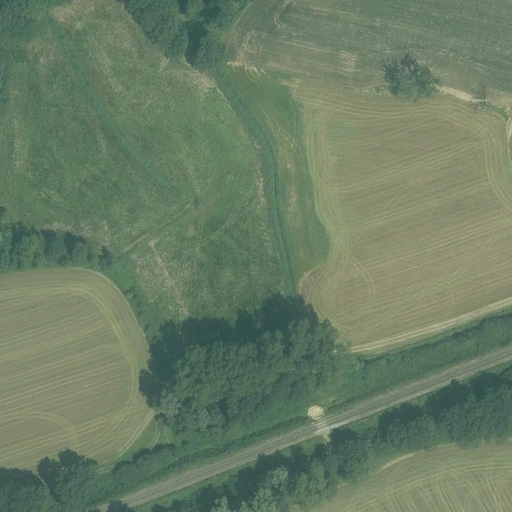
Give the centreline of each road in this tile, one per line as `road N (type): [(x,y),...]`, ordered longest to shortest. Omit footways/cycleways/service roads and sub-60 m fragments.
road 1 (track): [(0,508),(188,444),(179,409),(294,375),(304,389)]
road 2 (track): [(336,452),(353,471),(457,439),(511,438)]
